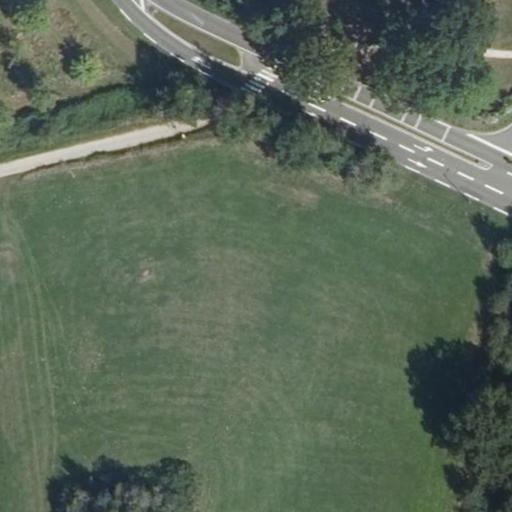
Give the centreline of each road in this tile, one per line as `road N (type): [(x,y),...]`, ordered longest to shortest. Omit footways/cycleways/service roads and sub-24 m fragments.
road 1 (tertiary): [(131,0),(208,66),(470,182)]
road 2 (tertiary): [(486,148),(178,0)]
road 3 (track): [(0,168),(203,121),(241,99)]
